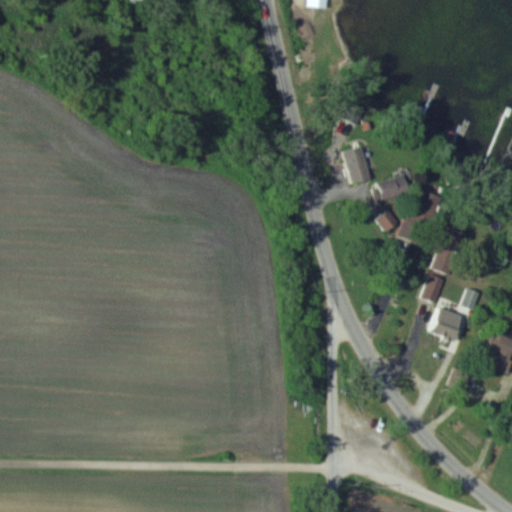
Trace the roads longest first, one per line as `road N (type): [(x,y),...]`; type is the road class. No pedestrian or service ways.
road 1 (tertiary): [(508,511),(415,425),(345,312),(319,240),(264,0)]
road 2 (residential): [(336,468),(0,460)]
road 3 (residential): [(335,511),(333,321),(345,312)]
road 4 (residential): [(469,511),(336,468)]
